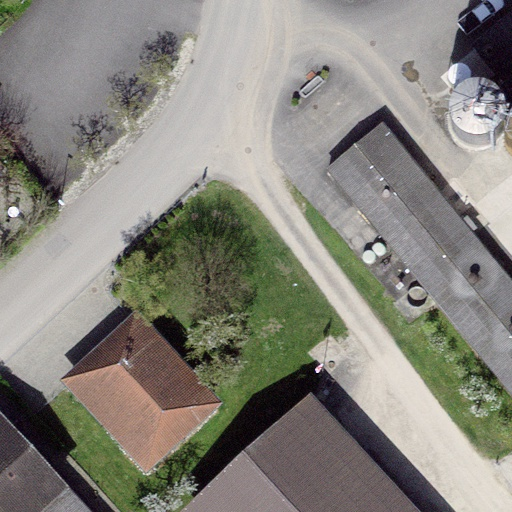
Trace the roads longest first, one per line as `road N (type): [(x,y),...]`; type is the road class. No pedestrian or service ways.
road 1 (track): [(511,511),(210,127)]
road 2 (tertiary): [(248,0),(210,127),(0,313)]
